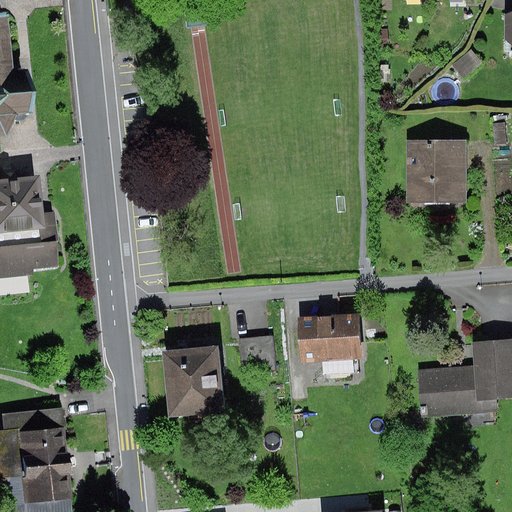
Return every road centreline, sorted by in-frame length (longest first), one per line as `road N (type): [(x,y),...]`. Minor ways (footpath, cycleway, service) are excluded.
road 1 (residential): [(111,303),(511,273)]
road 2 (tertiary): [(111,303),(81,0)]
road 3 (tertiary): [(134,511),(111,303)]
